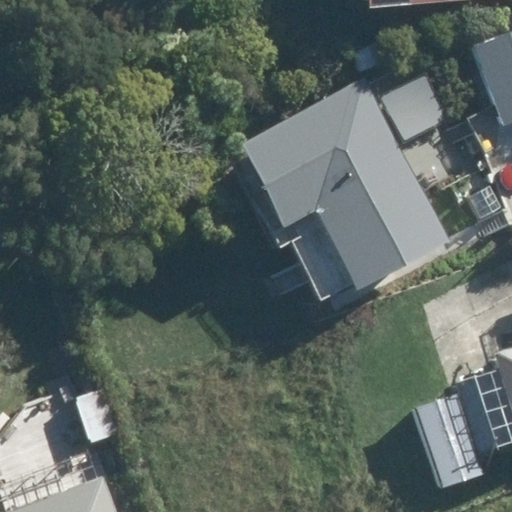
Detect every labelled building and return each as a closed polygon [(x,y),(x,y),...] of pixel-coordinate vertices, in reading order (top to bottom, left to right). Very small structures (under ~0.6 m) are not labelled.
[(511,117),(511,29),(469,46),(498,123),(511,117)] [(375,41),(346,55),(356,73),(385,57),(375,41)] [(440,241),(356,80),(260,130),(343,291),(440,241)] [(511,349),(483,360),(511,439),(511,349)] [(482,474),(459,413),(450,388),(406,405),(438,490),(482,474)] [(108,511),(97,484),(27,511),(108,511)]
